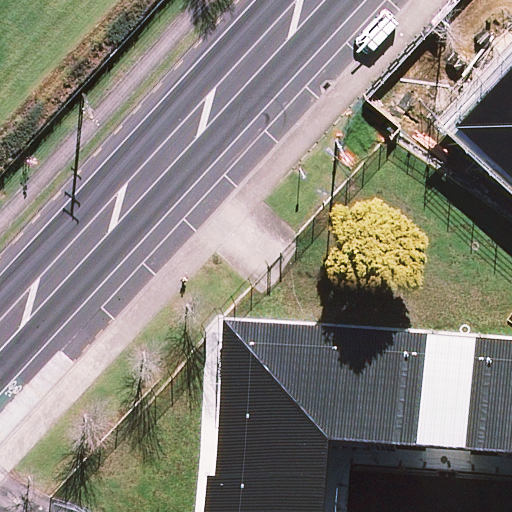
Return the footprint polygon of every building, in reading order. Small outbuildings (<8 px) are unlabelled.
[(511,67),(511,65),(511,18),(488,47),(511,67)] [(511,94),(494,81),(444,145),(511,197),(511,94)] [(426,170),(390,146),(368,178),(405,202),(426,170)] [(500,236),(446,197),(402,258),(457,297),(500,236)] [(294,511),(296,494),(218,488),(216,511),(294,511)]
